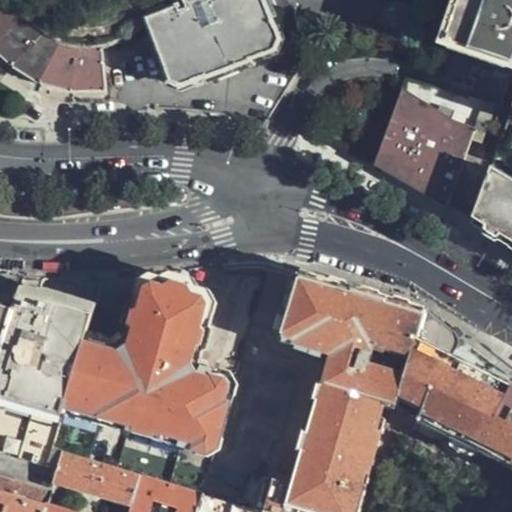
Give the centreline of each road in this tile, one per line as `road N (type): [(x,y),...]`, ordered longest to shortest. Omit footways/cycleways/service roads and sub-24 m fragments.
road 1 (residential): [(262,189),(309,95),(327,79),(352,66),(425,69),(434,62),(438,27),(426,13),(318,0)]
road 2 (secondary): [(511,310),(410,251),(262,189)]
road 3 (tertiary): [(262,189),(201,227),(0,238)]
road 4 (secondary): [(0,153),(185,158),(262,189)]
